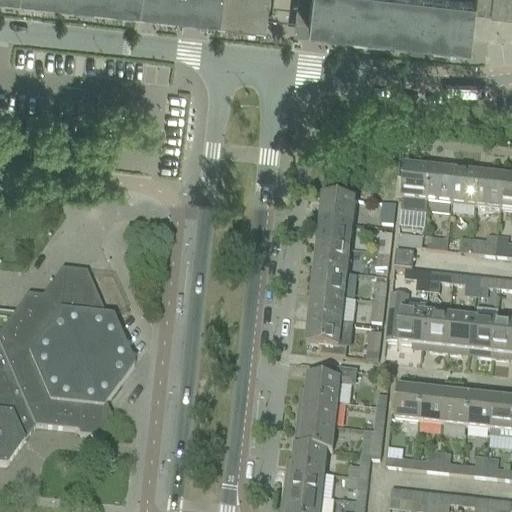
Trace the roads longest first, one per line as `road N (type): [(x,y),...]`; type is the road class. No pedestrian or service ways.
road 1 (tertiary): [(221,55),(171,511)]
road 2 (tertiary): [(227,511),(280,62)]
road 3 (tertiary): [(280,62),(444,82),(511,78)]
road 4 (tertiary): [(221,55),(0,30)]
